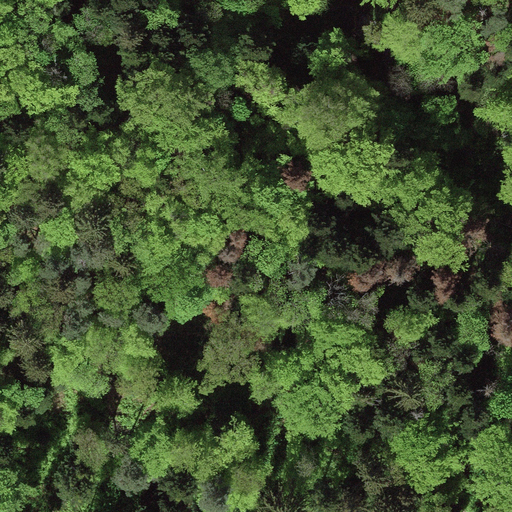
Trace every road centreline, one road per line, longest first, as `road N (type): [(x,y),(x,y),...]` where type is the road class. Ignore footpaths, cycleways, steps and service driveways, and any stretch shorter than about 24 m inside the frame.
road 1 (track): [(472,511),(271,374),(200,337),(108,147),(0,70)]
road 2 (track): [(200,337),(0,372)]
